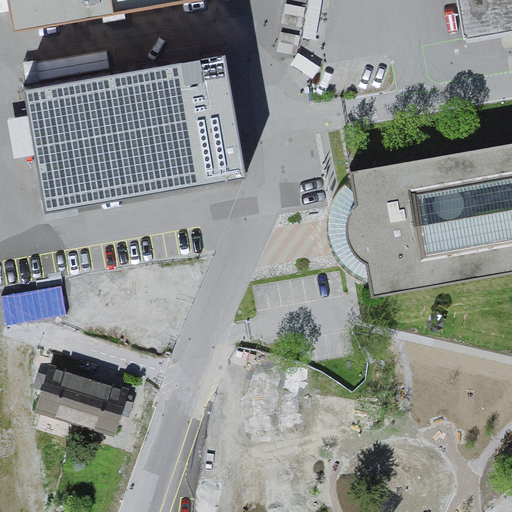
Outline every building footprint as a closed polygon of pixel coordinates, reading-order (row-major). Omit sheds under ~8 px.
[(168,0),(9,0),(13,26),(110,10),(168,0)] [(511,0),(457,0),(463,39),(511,31),(511,0)] [(239,166),(222,53),(120,69),(30,84),(49,198),(239,166)] [(511,145),(345,176),(350,207),(344,216),(342,225),(342,238),(347,249),(354,257),(361,263),(368,300),(511,274),(511,145)] [(34,407),(112,430),(120,402),(123,392),(109,388),(45,369),(42,382),(34,407)] [(462,511),(479,497),(463,480),(454,487),(420,450),(384,483),(411,511),(462,511)]
